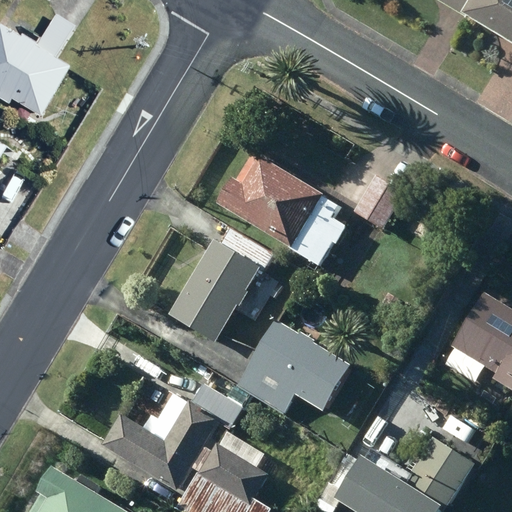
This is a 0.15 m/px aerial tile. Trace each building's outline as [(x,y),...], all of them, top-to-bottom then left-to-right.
[(448,0),(473,15),(475,12),(478,7),(474,4),(476,0),(448,0)] [(478,7),(475,12),(511,34),(511,0),(476,0),(474,4),(478,7)] [(0,86),(5,90),(1,96),(13,103),(17,97),(47,115),(77,64),(61,55),(79,25),(60,13),(44,40),(8,19),(0,32),(0,86)] [(0,164),(12,144),(0,136),(0,164)] [(297,247),(289,261),(320,279),(341,243),(344,245),(354,227),(339,218),(346,206),(332,198),(334,195),(269,157),(268,159),(261,154),(245,180),(242,179),(227,205),(297,247)] [(383,177),(361,213),(389,230),(411,194),(383,177)] [(223,240),(177,316),(224,343),(247,305),(249,307),(257,293),(254,292),(267,269),(270,270),(280,253),(236,227),(227,242),(223,240)] [(383,283),(374,298),(385,304),(394,289),(383,283)] [(511,307),(489,293),(457,347),(503,375),(501,378),(511,383),(511,307)] [(414,322),(410,330),(420,336),(427,322),(418,318),(419,315),(413,312),(409,320),(414,322)] [(285,322),(244,387),(289,415),(302,394),(331,412),(359,368),(285,322)] [(129,416),(110,447),(184,492),(198,468),(205,472),(183,509),(187,511),(277,511),(279,510),(262,500),(277,476),(275,475),(279,467),(269,461),(273,455),(236,433),(228,446),(224,444),(220,452),(212,447),(226,425),(236,431),(250,407),(209,383),(173,442),(129,416)] [(311,413),(298,404),(291,414),(304,423),(311,413)] [(334,486),(350,496),(349,499),(370,511),(454,511),(484,465),(441,438),(419,472),(425,476),(420,485),(374,456),(368,465),(353,455),(334,486)] [(135,511),(63,468),(48,493),(50,494),(38,511),(135,511)]
